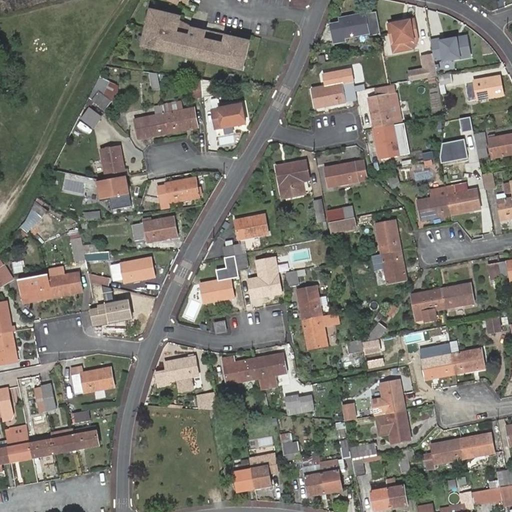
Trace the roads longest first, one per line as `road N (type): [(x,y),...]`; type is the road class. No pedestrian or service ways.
road 1 (track): [(0,220),(122,0)]
road 2 (residential): [(241,170),(157,327)]
road 3 (residential): [(147,354),(123,453),(124,511)]
road 4 (residential): [(321,15),(266,127)]
